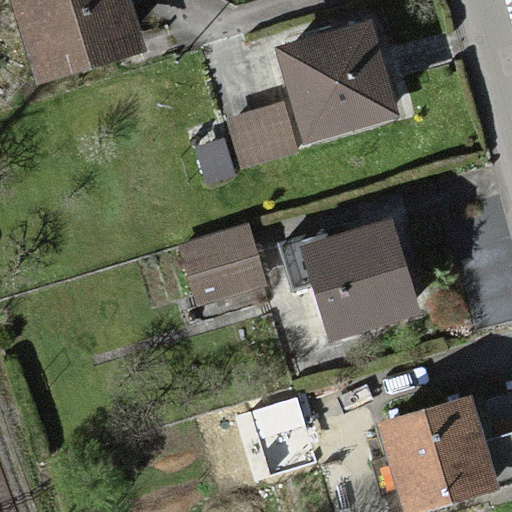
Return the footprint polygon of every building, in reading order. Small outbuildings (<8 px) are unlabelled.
[(125,0),(15,0),(32,65),(135,39),(125,0)] [(357,21),(277,41),(301,135),(381,114),(357,21)] [(381,227),(297,248),(318,332),(403,311),(381,227)] [(454,395),(376,415),(396,494),(474,474),(454,395)] [(289,414),(252,424),(266,482),(304,472),(289,414)]
